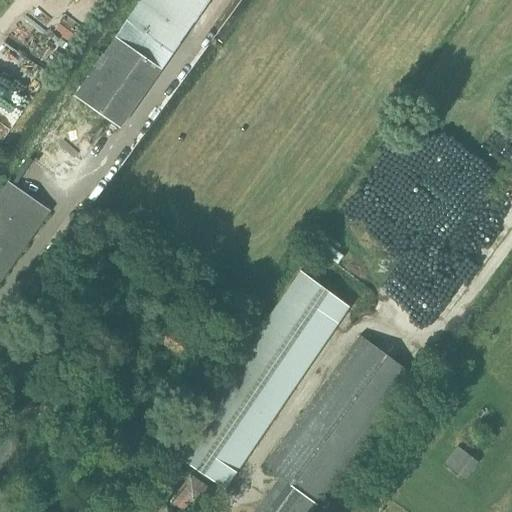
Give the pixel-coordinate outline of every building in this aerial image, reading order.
[(140,0),(115,37),(74,96),(120,128),(162,69),(174,51),(208,0),(140,0)] [(9,182),(0,194),(0,282),(50,211),(9,182)] [(225,489),(349,308),(298,273),(174,455),(225,489)] [(40,378),(81,321),(54,302),(14,360),(40,378)] [(138,329),(195,366),(207,348),(150,311),(138,329)] [(264,466),(280,478),(254,511),(311,511),(413,376),(361,337),(264,466)] [(0,415),(19,430),(35,408),(13,392),(0,410),(0,415)] [(0,469),(20,442),(0,428),(0,469)] [(444,465),(466,481),(480,463),(458,447),(444,465)] [(193,473),(172,501),(187,511),(205,511),(220,493),(193,473)] [(152,502),(144,511),(171,511),(149,496),(147,498),(152,502)]
